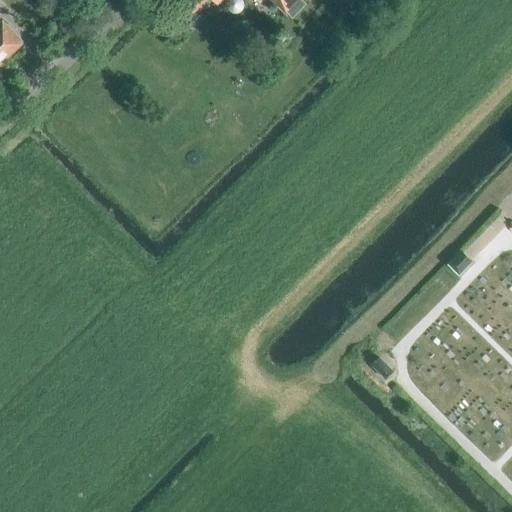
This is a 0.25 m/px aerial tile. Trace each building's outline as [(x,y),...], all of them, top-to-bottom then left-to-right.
[(182,28),(209,2),(206,0),(175,0),(165,10),(182,28)] [(270,0),(277,6),(278,5),(287,14),(300,0),(270,0)] [(0,57),(4,61),(23,43),(2,22),(0,23),(0,57)] [(268,69),(275,63),(267,56),(261,62),(268,69)] [(467,243),(479,255),(511,221),(499,210),(467,243)] [(459,277),(473,263),(460,249),(446,264),(459,277)] [(386,380),(394,371),(380,357),(371,366),(386,380)]
